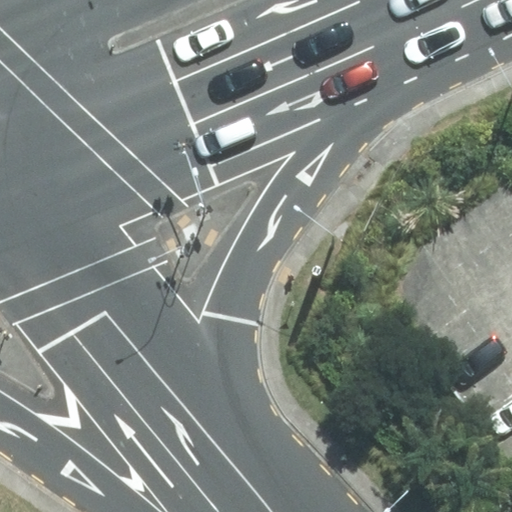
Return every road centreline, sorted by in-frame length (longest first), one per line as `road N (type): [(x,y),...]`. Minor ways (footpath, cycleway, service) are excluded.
road 1 (primary): [(372,30),(295,166),(254,259),(241,320),(281,511)]
road 2 (primary): [(372,30),(0,197)]
road 3 (tertiary): [(248,511),(0,228)]
road 4 (primary): [(193,511),(0,411)]
